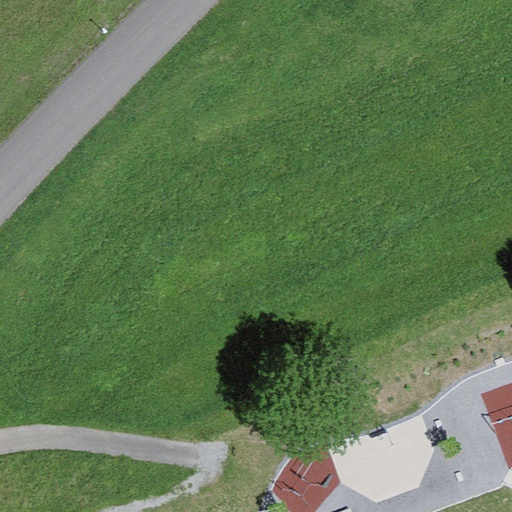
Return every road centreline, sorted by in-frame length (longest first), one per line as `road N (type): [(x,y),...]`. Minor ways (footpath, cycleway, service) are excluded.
road 1 (unclassified): [(0,207),(204,0)]
road 2 (unclassified): [(0,441),(27,435),(195,456)]
